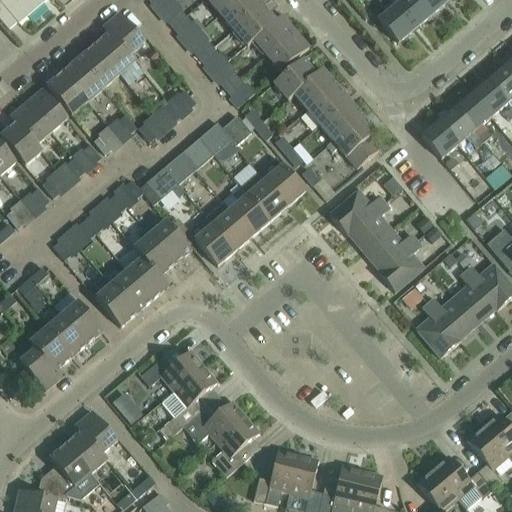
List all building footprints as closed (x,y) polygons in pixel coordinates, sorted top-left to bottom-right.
[(47,0),(0,0),(0,4),(18,25),(47,0)] [(146,0),(161,16),(173,5),(168,0),(146,0)] [(220,18),(241,0),(207,0),(206,1),(220,18)] [(233,33),(263,8),(255,0),(241,0),(220,18),(233,33)] [(391,4),(387,0),(382,0),(378,4),(383,10),(391,4)] [(401,0),(394,0),(391,4),(395,8),(414,31),(431,17),(416,0),(404,0),(403,2),(401,0)] [(445,0),(416,0),(431,17),(448,3),(445,0)] [(172,29),(185,19),(180,14),(173,5),(161,16),(168,24),(172,29)] [(247,49),(253,44),(252,43),(275,23),(263,8),(233,33),(247,49)] [(387,15),(378,22),(397,46),(414,31),(395,8),(387,15)] [(133,66),(135,65),(128,58),(144,44),(120,15),(103,30),(108,36),(133,66)] [(266,59),(295,34),(281,18),(275,23),(252,43),(253,44),(266,59)] [(179,37),(191,27),(185,19),(172,29),(179,37)] [(280,75),(309,50),(295,34),(266,59),(280,75)] [(118,79),(133,66),(108,36),(93,49),(118,79)] [(200,62),(212,51),(207,45),(194,55),(200,62)] [(102,92),(118,79),(93,49),(77,62),(102,92)] [(205,68),(218,58),(212,51),(200,62),(205,68)] [(287,102),(293,98),(292,97),(315,77),(302,61),(273,86),(287,102)] [(86,105),(102,92),(77,62),(62,75),(86,105)] [(511,77),(504,68),(488,82),(507,105),(511,101),(511,77)] [(307,113),(336,88),(322,71),(315,77),(292,97),(293,98),(307,113)] [(71,118),(86,105),(62,75),(46,89),(71,118)] [(226,92),(239,82),(233,75),(221,86),(226,92)] [(232,99),(244,88),(239,82),(226,92),(232,99)] [(488,82),(471,96),(490,119),(500,112),(504,116),(511,110),(507,105),(488,82)] [(320,128),(349,104),(336,88),(307,113),(320,128)] [(51,134),(52,134),(67,121),(42,92),(26,105),(51,134)] [(184,93),(178,99),(189,111),(195,106),(189,99),(184,93)] [(471,96),(454,110),(474,134),(482,126),(489,120),(490,119),(471,96)] [(332,143),(361,118),(349,104),(320,128),(332,143)] [(40,156),(41,155),(35,148),(51,134),(26,105),(10,119),(15,125),(40,156)] [(164,111),(162,112),(173,125),(180,119),(169,107),(164,111)] [(454,110),(438,124),(457,147),(465,140),(470,145),(470,144),(477,138),(474,134),(454,110)] [(256,131),(262,125),(252,113),(245,118),(256,131)] [(129,137),(136,131),(125,118),(118,124),(129,137)] [(235,149),(251,135),(236,118),(221,131),(231,142),(230,143),(235,149)] [(378,153),(368,141),(376,135),(361,118),(332,143),(326,148),(331,154),(338,149),(344,156),(357,171),(378,153)] [(438,124),(421,138),(441,161),(456,148),(457,147),(438,124)] [(25,168),(40,156),(15,125),(0,138),(0,139),(13,154),(25,168)] [(213,157),(230,143),(231,142),(221,131),(217,125),(199,140),(213,157)] [(266,143),(273,137),(262,125),(256,131),(266,143)] [(149,146),(155,140),(144,128),(138,133),(149,146)] [(486,131),(477,138),(483,145),(491,138),(486,131)] [(477,138),(470,144),(476,151),(482,145),(483,145),(477,138)] [(104,158),(111,152),(100,139),(93,145),(104,158)] [(286,157),(293,151),(283,139),(276,145),(286,157)] [(196,172),(213,157),(199,140),(182,155),(196,172)] [(0,177),(14,166),(15,165),(0,146),(0,177)] [(255,170),(272,157),(263,146),(246,159),(255,170)] [(94,166),(100,161),(89,149),(83,154),(94,166)] [(296,169),(297,169),(303,163),(293,151),(286,157),(296,169)] [(178,187),(196,172),(182,155),(164,170),(178,187)] [(450,172),(458,166),(452,159),(444,166),(450,172)] [(287,209),(305,194),(292,179),(276,160),(258,175),(264,183),(287,209)] [(77,181),(84,175),(73,162),(66,167),(77,181)] [(395,170),(402,181),(413,173),(406,163),(395,170)] [(493,192),(510,178),(504,170),(500,166),(483,181),(493,192)] [(160,202),(178,187),(164,170),(146,185),(160,202)] [(312,188),(319,183),(309,171),(302,176),(312,188)] [(241,190),(269,224),(287,209),(264,183),(258,175),(248,183),(241,190)] [(378,190),(387,205),(404,195),(395,181),(378,190)] [(52,202),(59,196),(48,183),(41,189),(52,202)] [(137,202),(143,197),(132,184),(125,189),(137,202)] [(252,239),(269,224),(241,190),(233,196),(239,204),(230,212),(252,239)] [(42,210),(48,205),(37,193),(31,198),(42,210)] [(369,207),(358,193),(329,218),(346,237),(383,205),(379,199),(369,207)] [(120,216),(127,211),(116,198),(109,203),(120,216)] [(235,253),(252,239),(230,212),(223,204),(214,212),(206,219),(235,253)] [(363,255),(391,232),(380,219),(389,211),(383,205),(346,237),(346,238),(348,237),(363,255)] [(17,232),(23,227),(13,214),(6,219),(17,232)] [(91,218),(84,224),(96,237),(102,232),(91,218)] [(217,269),(235,253),(206,219),(188,234),(204,253),(217,269)] [(422,235),(432,227),(425,219),(415,227),(422,235)] [(191,252),(166,223),(156,232),(150,225),(144,229),(175,266),(191,252)] [(84,224),(78,229),(89,243),(96,237),(84,224)] [(0,242),(2,245),(14,234),(8,228),(0,234),(0,242)] [(175,266),(144,229),(137,235),(143,243),(134,251),(142,261),(144,260),(160,279),(175,266)] [(511,241),(504,231),(486,246),(505,269),(511,262),(511,241)] [(401,245),(391,232),(363,255),(379,273),(377,274),(378,276),(416,243),(410,237),(401,245)] [(395,295),(423,270),(412,257),(421,249),(416,243),(378,276),(395,295)] [(64,264),(71,258),(59,245),(53,251),(64,264)] [(152,302),(168,289),(160,279),(144,260),(142,261),(127,273),(152,302)] [(441,265),(433,272),(440,281),(449,274),(441,265)] [(511,299),(511,289),(493,267),(479,278),(471,269),(466,274),(498,312),(511,299)] [(36,288),(48,277),(42,270),(30,281),(36,288)] [(136,316),(152,302),(127,273),(111,287),(136,316)] [(498,312),(466,274),(459,279),(468,289),(455,300),(477,327),(495,311),(497,313),(498,312)] [(49,298),(60,289),(52,277),(40,286),(49,298)] [(24,298),(36,288),(30,281),(18,291),(24,298)] [(120,329),(136,316),(111,287),(95,300),(120,329)] [(410,311),(422,301),(413,291),(401,301),(410,311)] [(0,311),(4,316),(17,305),(11,297),(0,306),(0,311)] [(477,327),(455,300),(443,311),(433,301),(427,307),(459,344),(460,344),(459,342),(477,327)] [(87,347),(102,334),(102,333),(78,304),(62,318),(87,347)] [(440,361),(459,344),(427,307),(422,311),(429,320),(416,332),(440,361)] [(71,360),(87,347),(62,318),(47,331),(71,360)] [(56,373),(71,360),(47,331),(32,344),(56,373)] [(61,379),(56,373),(32,344),(29,346),(34,352),(19,365),(24,371),(6,387),(14,397),(33,380),(44,393),(61,379)] [(173,394),(203,369),(190,353),(166,372),(159,363),(140,379),(149,389),(161,379),(173,394)] [(182,429),(201,414),(193,405),(217,385),(203,369),(173,394),(162,404),(174,419),(157,433),(165,443),(182,429)] [(122,396),(112,405),(130,426),(141,417),(122,396)] [(216,445),(246,419),(232,403),(208,423),(201,414),(182,429),(191,439),(196,446),(208,435),(216,445)] [(105,464),(106,462),(101,456),(116,443),(92,414),(75,428),(80,434),(105,464)] [(511,432),(498,416),(482,429),(507,459),(511,455),(511,432)] [(225,480),(243,464),(236,455),(259,435),(246,419),(216,445),(223,453),(211,463),(225,480)] [(492,492),(502,484),(492,472),(507,459),(482,429),(466,443),(486,466),(477,474),(492,492)] [(89,477),(105,464),(80,434),(64,448),(89,477)] [(66,499),(66,498),(75,490),(74,489),(89,477),(64,448),(49,461),(55,468),(46,476),(65,499),(66,499)] [(288,496),(298,457),(277,453),(270,483),(258,480),(253,503),(265,506),(276,509),(280,494),(288,496)] [(318,511),(322,495),(311,492),(318,462),(298,457),(288,496),(308,500),(304,511),(318,511)] [(468,482),(448,458),(431,472),(457,502),(456,502),(464,511),(466,511),(481,499),(482,501),(492,492),(477,474),(468,482)] [(352,511),(362,473),(341,468),(334,498),(322,495),(318,511),(352,511)] [(444,511),(456,502),(457,502),(431,472),(416,485),(436,509),(431,511),(444,511)] [(386,511),(375,508),(382,478),(362,473),(352,511),(386,511)] [(64,511),(67,504),(64,504),(66,499),(65,499),(46,476),(40,481),(36,497),(19,493),(14,511),(64,511)] [(142,496),(155,485),(149,478),(136,489),(142,496)] [(128,496),(115,507),(119,511),(122,511),(133,503),(128,496)]
